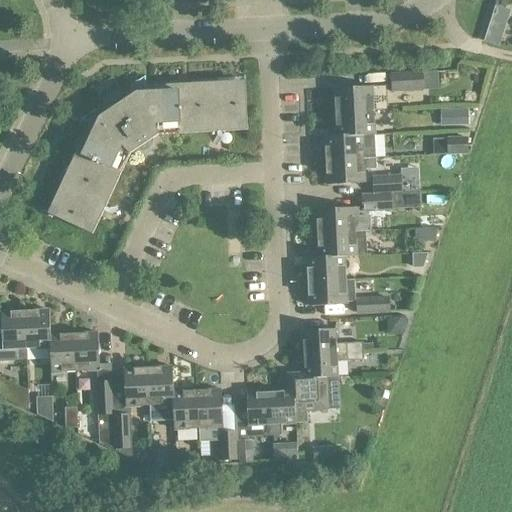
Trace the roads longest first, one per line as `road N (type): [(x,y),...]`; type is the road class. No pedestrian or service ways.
road 1 (residential): [(274,173),(279,315),(263,342),(230,351),(118,299)]
road 2 (residential): [(118,299),(171,183),(274,173)]
road 3 (residential): [(70,38),(266,28)]
road 4 (residential): [(0,203),(70,38)]
road 5 (residential): [(266,28),(396,19),(438,0)]
road 6 (residential): [(274,173),(266,28)]
road 7 (residential): [(118,299),(0,245)]
